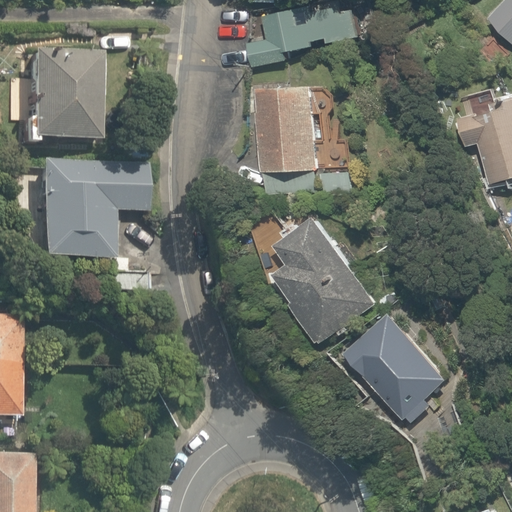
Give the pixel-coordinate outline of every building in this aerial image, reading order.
[(359,0),(330,0),(265,13),(270,38),(250,42),(254,62),(289,55),(287,46),(366,30),(359,0)] [(511,3),(496,21),(511,36),(511,3)] [(30,143),(31,138),(95,141),(99,50),(25,47),(22,115),(16,114),(15,142),(30,143)] [(292,70),(257,72),(263,173),(320,169),(314,81),(293,83),(292,70)] [(511,88),(497,92),(495,84),(466,91),(471,111),(458,114),(466,149),(483,145),(492,182),(511,177),(511,88)] [(110,210),(146,213),(150,171),(109,168),(110,156),(61,152),(61,160),(34,158),(33,174),(16,173),(10,252),(106,260),(110,210)] [(273,276),(318,340),(338,326),(346,338),(371,321),(362,309),(376,300),(315,213),(276,240),(292,263),(273,276)] [(0,416),(18,416),(18,314),(0,313),(0,416)] [(347,348),(409,421),(435,399),(428,391),(455,369),(423,331),(413,340),(390,313),(347,348)] [(28,511),(29,448),(0,447),(0,511),(28,511)]
